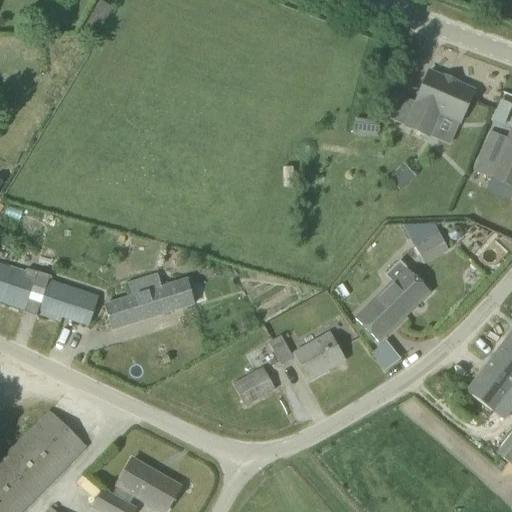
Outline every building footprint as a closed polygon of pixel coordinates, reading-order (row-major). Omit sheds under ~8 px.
[(100,2),(82,32),(94,36),(102,25),(104,26),(114,9),(100,2)] [(460,122),(474,91),(455,83),(456,81),(445,77),(444,79),(429,72),(416,103),(406,127),(428,136),(439,113),(460,122)] [(491,132),(484,148),(474,172),(511,187),(511,130),(508,139),(491,132)] [(403,164),(388,178),(400,191),(415,177),(403,164)] [(444,244),(435,226),(405,227),(419,256),(444,244)] [(355,319),(378,343),(429,292),(400,262),(386,276),(393,282),(355,319)] [(97,298),(0,266),(0,300),(61,320),(62,317),(88,325),(97,298)] [(130,298),(104,307),(111,330),(207,301),(201,284),(187,281),(162,289),(158,275),(126,285),(130,298)] [(511,332),(466,393),(503,420),(511,407),(511,332)] [(329,335),(295,354),(310,381),(344,361),(329,335)] [(281,366),(293,360),(281,337),(269,344),(281,366)] [(386,370),(402,358),(389,340),(373,352),(386,370)] [(274,391),(262,370),(234,385),(245,406),(274,391)] [(50,408),(0,459),(0,511),(22,511),(88,445),(50,408)] [(511,431),(496,452),(511,464),(511,463),(511,431)] [(128,506),(134,496),(161,511),(165,511),(180,488),(132,460),(112,496),(103,491),(93,508),(99,511),(133,511),(135,510),(128,506)]
